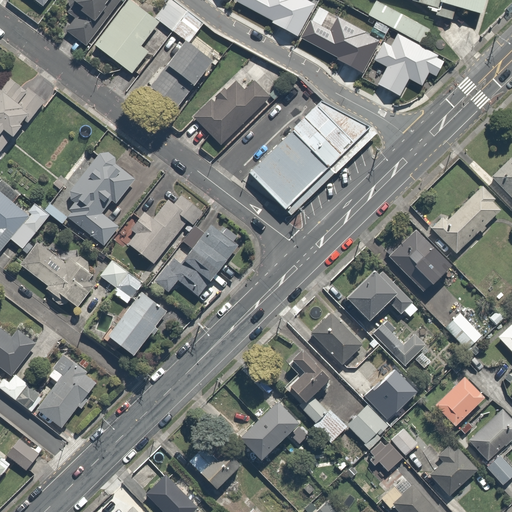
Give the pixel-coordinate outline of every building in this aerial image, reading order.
[(73,0),(80,5),(63,27),(85,45),(121,0),(73,0)] [(130,0),(126,0),(95,42),(132,70),(149,48),(141,42),(158,20),(130,0)] [(175,0),(164,0),(154,14),(189,41),(204,21),(175,0)] [(237,0),(272,19),(271,20),(296,34),(314,2),(310,0),(237,0)] [(430,29),(375,0),(368,15),(422,44),(430,29)] [(473,0),(422,0),(469,14),(473,0)] [(309,17),(299,36),(336,56),(336,57),(361,70),(378,39),(364,31),(365,30),(336,15),(329,28),(309,17)] [(437,53),(396,32),(390,44),(382,40),(372,58),(385,65),(376,83),(398,94),(408,77),(420,84),(427,70),(434,74),(442,59),(435,56),(437,53)] [(207,56),(181,38),(147,85),(172,104),(207,56)] [(0,77),(0,142),(8,133),(14,137),(55,87),(41,75),(31,88),(7,69),(0,77)] [(222,84),(192,115),(221,142),(269,92),(255,79),(247,87),(237,78),(227,88),(222,84)] [(317,105),(354,143),(370,127),(322,102),(317,105)] [(317,105),(305,118),(342,155),(354,143),(317,105)] [(305,118),(292,130),(328,168),(342,155),(305,118)] [(250,173),(287,209),(328,168),(292,130),(250,173)] [(131,177),(96,150),(65,191),(73,197),(62,211),(104,244),(119,225),(101,211),(111,198),(114,200),(131,177)] [(511,156),(491,176),(511,197),(511,156)] [(27,211),(14,200),(20,193),(2,178),(0,181),(0,245),(8,236),(19,245),(47,213),(34,202),(27,211)] [(442,217),(431,228),(456,253),(501,209),(493,201),(495,199),(482,185),(446,220),(442,217)] [(127,240),(151,261),(188,219),(192,222),(202,210),(180,191),(172,200),(167,196),(150,215),(143,210),(129,226),(135,231),(127,240)] [(173,255),(155,280),(168,289),(176,278),(197,293),(233,241),(211,225),(206,233),(193,224),(183,239),(189,243),(178,259),(173,255)] [(416,230),(388,256),(423,290),(451,265),(416,230)] [(61,266),(32,245),(19,262),(47,282),(43,287),(57,296),(60,292),(74,302),(99,268),(73,249),(61,266)] [(111,289),(128,300),(141,280),(109,259),(99,273),(115,284),(111,289)] [(374,269),(346,297),(368,319),(388,300),(401,313),(412,302),(382,271),(379,274),(374,269)] [(164,311),(140,291),(105,331),(129,351),(164,311)] [(332,312),(310,334),(339,364),(361,342),(332,312)] [(460,313),(445,327),(468,350),(482,336),(460,313)] [(511,322),(496,337),(511,354),(511,322)] [(0,366),(9,373),(34,339),(14,325),(9,331),(0,323),(0,366)] [(382,323),(372,334),(394,355),(404,345),(382,323)] [(415,335),(400,350),(409,360),(424,344),(415,335)] [(313,425),(331,442),(346,426),(313,395),(329,378),(302,348),(290,358),(303,371),(290,386),(305,402),(300,406),(315,423),(313,425)] [(47,374),(54,379),(34,409),(60,426),(91,378),(86,375),(90,369),(63,351),(47,374)] [(459,371),(433,403),(454,421),(481,390),(459,371)] [(374,378),(359,394),(376,411),(391,395),(374,378)] [(278,400),(239,436),(261,459),(298,423),(278,400)] [(368,405),(347,425),(369,447),(389,427),(368,405)] [(511,432),(511,427),(497,411),(469,437),(486,456),(511,432)] [(378,461),(387,471),(415,443),(400,428),(379,449),(384,454),(378,461)] [(37,451),(19,435),(3,453),(21,469),(37,451)] [(474,466),(448,441),(436,454),(441,458),(427,473),(448,494),(474,466)] [(198,448),(188,457),(214,484),(237,462),(221,445),(208,458),(198,448)] [(0,476),(10,463),(0,454),(0,476)] [(511,466),(500,454),(486,466),(501,482),(511,471),(511,466)] [(144,458),(121,480),(138,498),(144,492),(163,511),(190,511),(200,502),(165,466),(158,473),(144,458)] [(342,460),(336,465),(340,470),(347,464),(342,460)] [(437,511),(411,484),(392,501),(402,511),(400,511),(437,511)] [(332,511),(323,501),(310,511),(332,511)]
